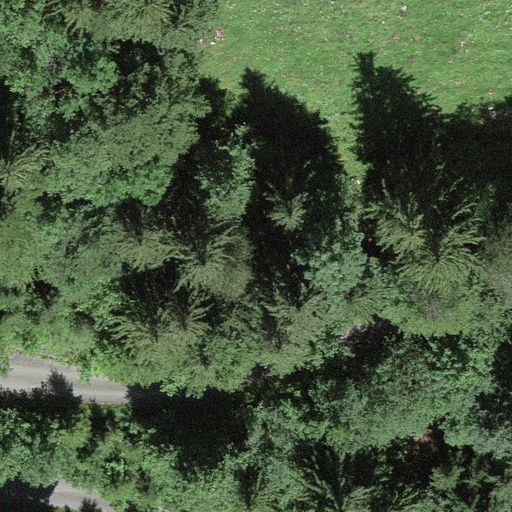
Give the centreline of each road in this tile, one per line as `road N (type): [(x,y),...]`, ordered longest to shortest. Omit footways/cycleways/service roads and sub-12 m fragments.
road 1 (unclassified): [(0,378),(125,387),(201,381),(415,319),(511,300)]
road 2 (unclassified): [(147,511),(0,482)]
